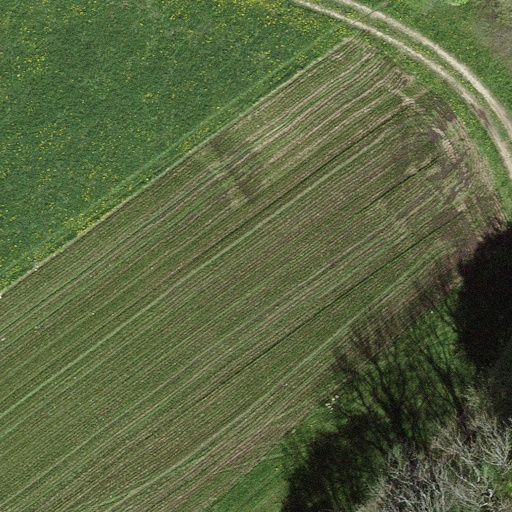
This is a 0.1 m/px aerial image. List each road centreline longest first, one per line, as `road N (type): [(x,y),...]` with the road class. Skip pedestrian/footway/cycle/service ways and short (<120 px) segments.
road 1 (track): [(511,173),(463,91),(347,20),(287,0)]
road 2 (track): [(395,511),(497,399),(511,351)]
